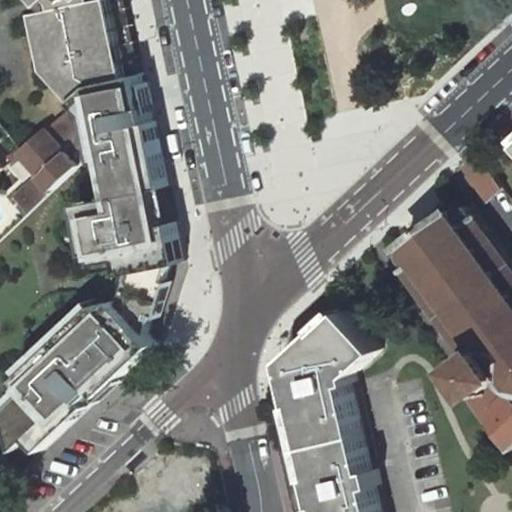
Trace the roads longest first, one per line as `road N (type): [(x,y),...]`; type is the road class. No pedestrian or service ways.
road 1 (residential): [(241,335),(305,260),(511,69)]
road 2 (residential): [(186,0),(235,234),(241,335)]
road 3 (residential): [(62,511),(241,335)]
road 4 (residential): [(241,335),(239,401),(261,511)]
